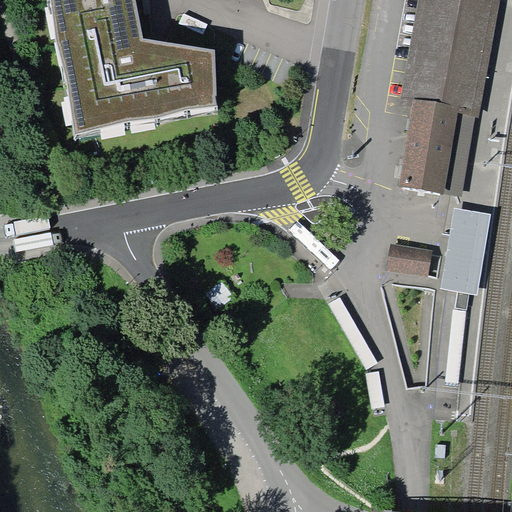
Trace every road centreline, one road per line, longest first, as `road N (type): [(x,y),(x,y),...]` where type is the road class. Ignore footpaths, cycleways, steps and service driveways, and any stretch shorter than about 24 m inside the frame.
road 1 (residential): [(117,220),(281,470),(292,511)]
road 2 (residential): [(315,171),(297,182),(117,220)]
road 3 (residential): [(315,171),(345,0)]
